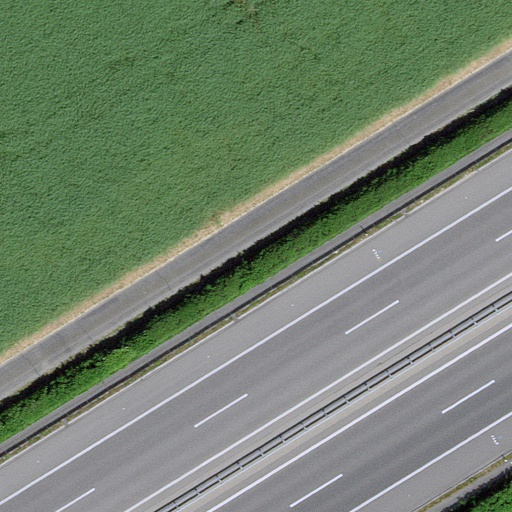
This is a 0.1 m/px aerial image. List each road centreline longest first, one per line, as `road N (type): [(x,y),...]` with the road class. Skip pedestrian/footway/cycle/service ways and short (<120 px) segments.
road 1 (track): [(0,381),(511,64)]
road 2 (motorway): [(511,230),(56,511)]
road 3 (motorway): [(282,511),(511,369)]
